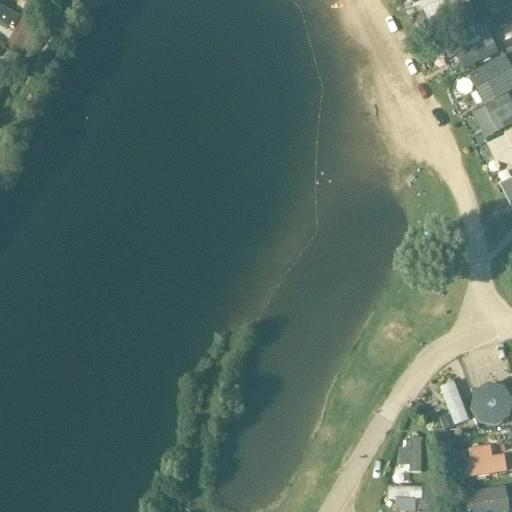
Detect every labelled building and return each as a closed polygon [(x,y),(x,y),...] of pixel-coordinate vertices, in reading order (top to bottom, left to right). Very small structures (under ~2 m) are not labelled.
[(420,0),(425,17),(467,6),(465,0),(420,0)] [(511,0),(487,0),(490,11),(511,5),(511,0)] [(0,29),(9,35),(21,18),(0,4),(0,29)] [(457,53),(461,68),(498,58),(488,25),(472,30),(477,47),(457,53)] [(467,74),(483,110),(469,116),(480,140),(511,126),(511,103),(507,92),(511,90),(511,67),(507,57),(467,74)] [(511,166),(511,131),(485,145),(498,171),(511,164),(511,166)] [(499,184),(511,210),(511,209),(511,177),(499,184)] [(447,416),(440,417),(442,429),(465,425),(458,383),(442,386),(447,416)] [(511,409),(500,383),(466,399),(481,432),(511,417),(511,409)] [(409,450),(399,449),(396,479),(409,480),(410,470),(419,471),(422,439),(410,438),(409,450)] [(491,446),(469,449),(470,461),(458,462),(460,479),(507,474),(505,455),(492,456),(491,446)] [(387,486),(387,499),(395,499),(395,511),(396,511),(429,511),(430,488),(387,486)] [(507,511),(507,490),(461,493),(461,511),(507,511)]
